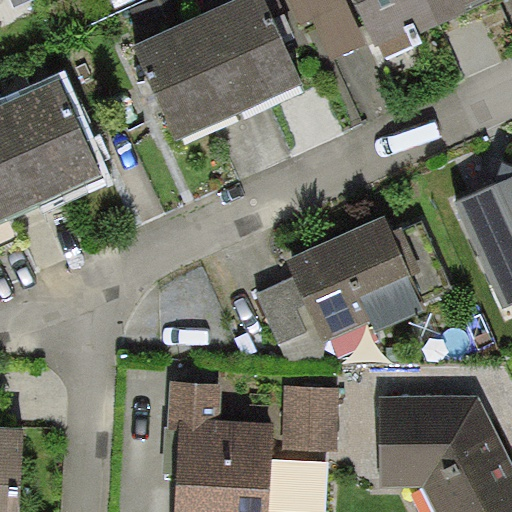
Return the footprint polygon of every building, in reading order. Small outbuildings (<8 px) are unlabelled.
[(43,0),(8,0),(14,13),(43,0)] [(238,0),(197,19),(241,115),(304,87),(263,0),(238,0)] [(331,60),(367,44),(347,0),(291,0),(303,25),(313,20),(331,60)] [(438,28),(426,0),(352,0),(380,62),(414,47),(410,40),(438,28)] [(426,0),(438,28),(469,15),(466,10),(488,0),(426,0)] [(241,115),(197,19),(133,48),(177,144),(241,115)] [(0,108),(0,116),(41,207),(104,178),(59,82),(0,108)] [(0,225),(41,207),(0,116),(0,225)] [(511,180),(456,206),(505,310),(511,306),(511,180)] [(384,220),(287,263),(294,279),(323,345),(371,324),(375,333),(425,311),(384,220)] [(288,361),(323,345),(294,279),(258,295),(288,361)] [(0,430),(7,431),(12,366),(0,364),(0,430)] [(224,386),(173,383),(170,430),(180,431),(174,511),(269,511),(275,425),(221,421),(224,386)] [(339,389),(285,387),(283,449),(337,451),(339,389)] [(511,511),(511,464),(480,397),(379,397),(380,489),(425,489),(436,511),(511,511)] [(7,431),(0,430),(0,511),(19,511),(24,431),(7,431)]
